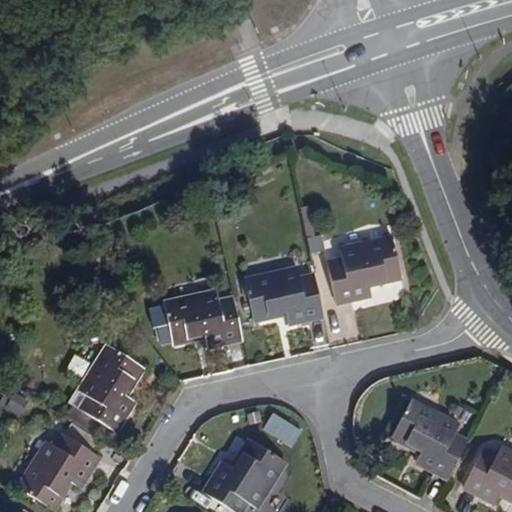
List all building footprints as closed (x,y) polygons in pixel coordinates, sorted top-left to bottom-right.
[(393,239),(340,252),(342,262),(328,264),(337,305),(373,298),(371,287),(402,280),(393,239)] [(298,271),(245,282),(255,323),(286,316),(288,326),(324,318),(316,277),(300,281),(298,271)] [(219,303),(216,293),(163,306),(174,346),(204,338),(207,350),(244,341),(234,300),(219,303)] [(116,434),(135,404),(127,399),(144,370),(108,349),(72,407),(80,412),(74,422),(104,441),(111,431),(116,434)] [(421,455),(417,463),(450,481),(469,444),(456,435),(460,428),(413,402),(392,439),(421,455)] [(274,411),(263,429),(293,449),(305,430),(274,411)] [(100,460),(64,437),(57,450),(48,444),(20,490),(54,511),(71,485),(81,491),(100,460)] [(203,495),(230,511),(242,511),(247,506),(256,511),(285,465),(249,443),(232,470),(223,465),(203,495)] [(465,488),(496,505),(501,497),(511,503),(511,454),(503,449),(498,458),(484,451),(465,488)]
